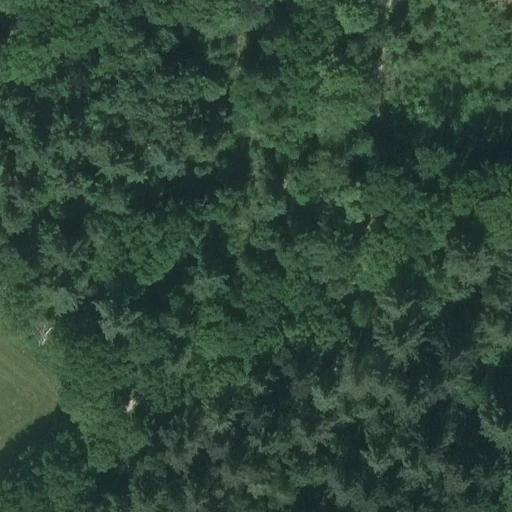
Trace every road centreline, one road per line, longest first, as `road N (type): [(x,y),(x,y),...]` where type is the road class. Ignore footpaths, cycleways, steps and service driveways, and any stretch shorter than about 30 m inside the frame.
road 1 (track): [(0,509),(180,377),(311,295),(511,188)]
road 2 (track): [(325,511),(387,0)]
